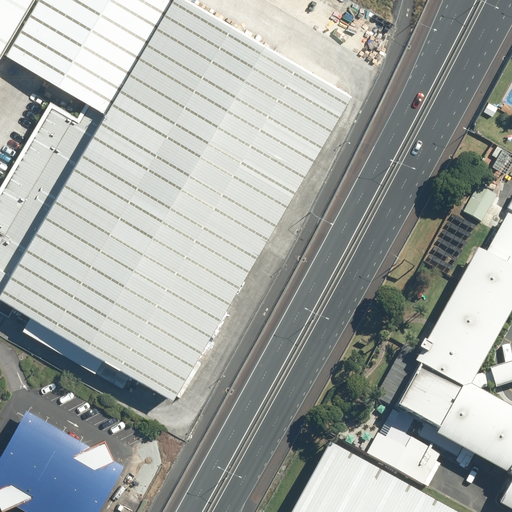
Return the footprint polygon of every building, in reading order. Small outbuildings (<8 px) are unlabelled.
[(0,0),(0,38),(22,0),(0,0)] [(0,190),(0,299),(166,396),(344,94),(181,0),(33,0),(1,56),(99,113),(88,131),(48,108),(0,190)] [(497,197),(476,185),(461,210),(482,223),(497,197)] [(511,362),(476,375),(511,305),(511,188),(387,416),(366,454),(429,489),(450,451),(511,484),(499,505),(510,511),(511,414),(472,392),(511,380),(511,362)] [(101,438),(86,444),(22,407),(0,445),(0,506),(10,502),(27,511),(92,511),(120,464),(109,457),(101,438)] [(447,511),(333,448),(297,511),(447,511)]
